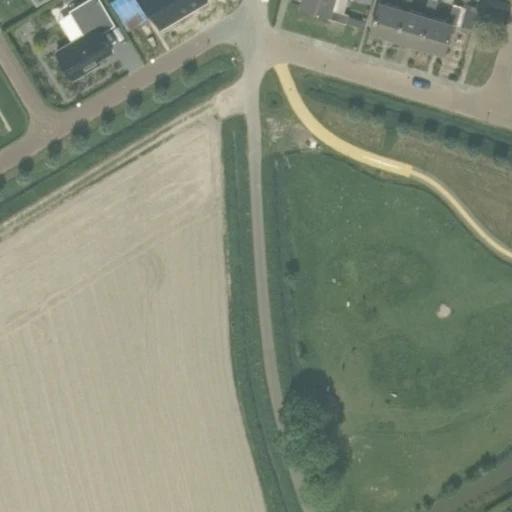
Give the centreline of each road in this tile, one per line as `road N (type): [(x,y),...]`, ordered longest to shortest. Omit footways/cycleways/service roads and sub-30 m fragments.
road 1 (unclassified): [(309,511),(269,367),(250,47)]
road 2 (track): [(250,96),(195,118),(0,233)]
road 3 (residential): [(488,109),(250,47)]
road 4 (residential): [(43,136),(250,21)]
